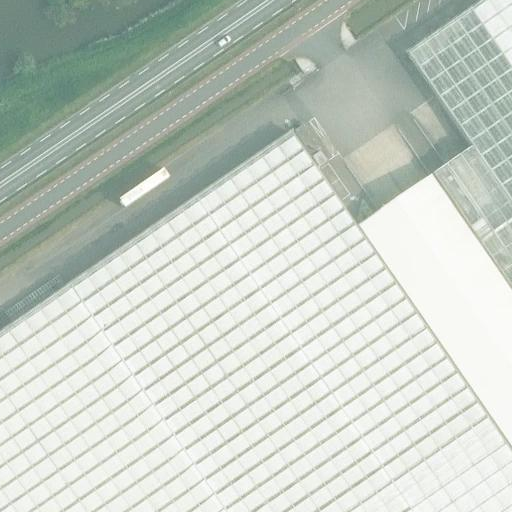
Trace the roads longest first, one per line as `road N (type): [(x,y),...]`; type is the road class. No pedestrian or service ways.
road 1 (unclassified): [(0,232),(339,0)]
road 2 (primary): [(0,183),(268,0)]
